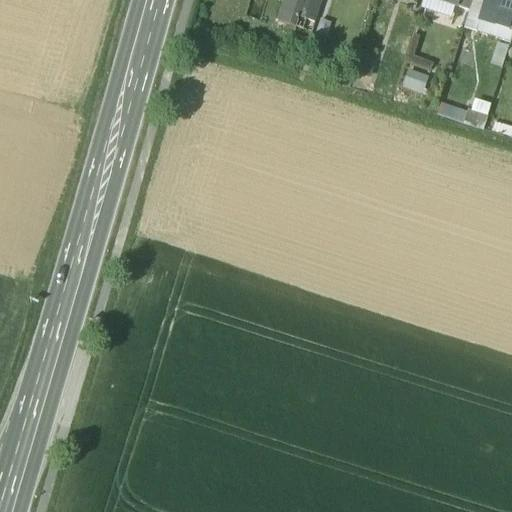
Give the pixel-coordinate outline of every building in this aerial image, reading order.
[(285,0),(278,22),(315,33),(325,0),(285,0)] [(457,0),(455,8),(469,12),(473,0),(457,0)] [(511,0),(485,0),(484,3),(478,22),(511,33),(511,0)] [(426,93),(431,78),(409,71),(404,85),(426,93)] [(468,125),(486,130),(493,106),(475,101),(468,125)] [(440,115),(465,122),(468,113),(442,106),(440,115)]
